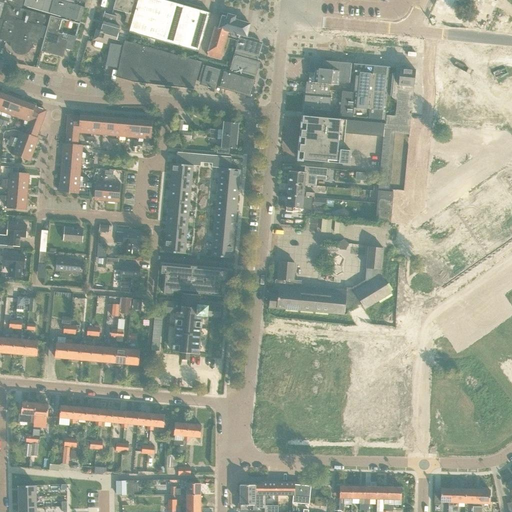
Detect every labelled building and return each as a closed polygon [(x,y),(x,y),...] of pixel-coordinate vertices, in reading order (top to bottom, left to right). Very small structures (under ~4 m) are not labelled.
[(0,0),(0,41),(6,43),(8,37),(11,38),(10,43),(13,43),(12,46),(12,47),(14,50),(16,52),(21,54),(24,53),(26,52),(28,50),(29,48),(31,49),(33,44),(37,45),(45,15),(21,9),(23,0),(0,0)] [(25,0),(24,6),(51,14),(54,0),(25,0)] [(54,0),(51,14),(81,23),(85,8),(74,5),(75,1),(86,4),(87,0),(54,0)] [(131,24),(137,5),(134,4),(135,0),(116,0),(113,10),(125,14),(127,17),(125,23),(131,24)] [(176,1),(172,0),(138,0),(137,5),(131,24),(127,40),(197,60),(210,14),(201,11),(202,8),(185,3),(184,5),(176,2),(176,1)] [(218,17),(217,21),(221,22),(219,29),(228,31),(227,33),(239,36),(240,36),(246,38),(250,25),(234,21),(235,18),(219,13),(218,17)] [(97,30),(94,40),(107,44),(108,39),(115,41),(116,37),(120,28),(115,26),(117,18),(104,14),(99,31),(97,30)] [(51,16),(41,52),(63,58),(65,49),(73,51),(76,37),(69,35),(67,40),(62,38),(63,35),(58,34),(62,19),(51,16)] [(214,30),(207,56),(220,60),(226,38),(227,33),(228,31),(219,29),(215,28),(214,30)] [(235,53),(255,59),(259,41),(239,36),(235,53)] [(122,48),(116,78),(117,78),(134,84),(184,88),(190,89),(194,90),(197,81),(201,64),(191,61),(124,42),(122,48)] [(105,66),(116,69),(120,47),(110,45),(105,66)] [(255,59),(235,53),(229,72),(252,79),(258,59),(255,59)] [(311,60),(309,82),(331,84),(338,85),(339,83),(351,84),(353,64),(347,64),(336,63),(321,61),(320,61),(311,60)] [(339,92),(337,116),(385,121),(386,115),(387,95),(389,75),(390,67),(353,64),(351,84),(352,84),(351,93),(339,92)] [(218,89),(224,90),(229,72),(222,70),(222,71),(203,66),(199,82),(218,87),(218,89)] [(385,124),(385,125),(410,128),(415,71),(415,70),(396,68),(395,72),(389,75),(387,95),(397,101),(395,116),(386,115),(385,121),(385,124)] [(229,72),(224,90),(250,98),(255,79),(252,79),(229,72)] [(305,92),(303,113),(329,116),(331,95),(330,94),(331,84),(309,82),(308,82),(307,92),(305,92)] [(461,83),(444,93),(472,140),(488,130),(461,83)] [(1,94),(0,97),(0,112),(1,113),(1,116),(6,117),(7,115),(13,96),(5,93),(5,95),(1,94)] [(13,96),(7,115),(18,119),(24,102),(20,101),(21,99),(13,96)] [(24,102),(18,119),(23,121),(23,124),(27,125),(35,107),(36,104),(28,101),(27,103),(24,102)] [(23,124),(20,132),(36,138),(45,112),(44,110),(35,107),(27,125),(23,124)] [(78,133),(91,134),(92,115),(84,114),(84,116),(80,116),(78,133)] [(92,115),(91,134),(103,135),(104,118),(100,118),(101,116),(92,115)] [(66,138),(78,139),(78,133),(80,116),(69,116),(68,117),(66,138)] [(302,116),(298,160),(350,165),(351,151),(344,150),(345,133),(383,137),(385,125),(385,124),(302,116)] [(104,118),(103,135),(114,136),(116,117),(108,117),(108,118),(104,118)] [(116,117),(114,136),(126,138),(128,120),(124,120),(124,118),(116,117)] [(128,120),(126,138),(138,139),(140,119),(131,119),(131,121),(128,120)] [(142,139),(150,140),(152,122),(148,122),(148,120),(140,119),(138,139),(138,142),(142,142),(142,139)] [(178,120),(177,130),(187,131),(188,126),(183,126),(184,121),(178,120)] [(210,135),(237,137),(238,124),(223,123),(223,131),(218,131),(218,132),(210,131),(210,135)] [(192,133),(179,131),(179,138),(191,139),(192,133)] [(10,137),(9,141),(34,150),(37,142),(35,142),(36,138),(20,132),(18,139),(14,138),(14,139),(10,137)] [(237,137),(210,135),(209,139),(217,139),(217,140),(222,140),(221,147),(218,147),(217,153),(229,154),(230,149),(236,150),(237,137)] [(62,156),(84,157),(85,154),(81,151),(82,145),(77,145),(78,139),(66,138),(65,148),(63,148),(62,156)] [(9,141),(7,145),(14,148),(12,155),(28,161),(29,157),(31,158),(34,150),(9,141)] [(62,156),(61,163),(63,163),(63,168),(80,169),(80,163),(84,163),(84,157),(62,156)] [(171,177),(192,179),(193,166),(188,165),(182,165),(176,164),(172,164),(171,177)] [(289,172),(288,184),(304,185),(315,187),(316,179),(316,175),(326,176),(327,169),(305,167),(304,173),(289,172)] [(61,172),(60,180),(82,182),(83,177),(81,177),(79,176),(80,169),(63,168),(62,172),(61,172)] [(219,168),(218,181),(239,183),(240,170),(231,169),(224,169),(219,168)] [(1,180),(1,184),(5,184),(8,185),(28,186),(28,178),(26,178),(27,174),(18,173),(15,173),(12,173),(10,173),(9,172),(9,180),(5,180),(1,180)] [(357,173),(356,180),(366,181),(367,173),(357,173)] [(108,180),(108,183),(106,202),(114,203),(115,201),(119,201),(120,184),(112,183),(113,176),(109,175),(108,175),(108,180)] [(171,177),(170,189),(191,191),(192,179),(171,177)] [(108,180),(104,179),(104,182),(96,181),(94,199),(98,199),(98,201),(106,202),(108,183),(108,180)] [(60,180),(59,189),(61,189),(61,193),(78,194),(78,187),(82,188),(82,186),(82,182),(60,180)] [(239,183),(218,181),(217,194),(238,195),(239,183)] [(1,184),(0,188),(8,189),(7,196),(7,197),(25,198),(25,195),(27,195),(28,186),(8,185),(5,184),(1,184)] [(288,184),(287,196),(312,198),(314,198),(315,194),(303,193),(304,185),(288,184)] [(492,185),(480,193),(487,202),(498,194),(495,190),(492,185)] [(191,191),(170,189),(169,202),(190,204),(191,191)] [(393,192),(378,191),(377,204),(392,205),(393,192)] [(480,193),(469,201),(473,206),(476,210),(487,202),(480,193)] [(217,194),(216,206),(237,208),(238,195),(217,194)] [(498,194),(487,202),(494,212),(505,204),(498,194)] [(7,197),(7,196),(4,196),(0,196),(0,200),(4,201),(4,200),(7,201),(6,209),(23,210),(24,207),(26,207),(27,198),(25,198),(7,197)] [(287,196),(285,212),(293,213),(293,209),(302,210),(311,211),(312,198),(287,196)] [(313,206),(326,207),(326,199),(314,198),(313,206)] [(190,204),(169,202),(168,214),(189,216),(190,204)] [(487,202),(476,210),(482,220),(494,212),(487,202)] [(392,205),(377,204),(376,211),(391,212),(392,205)] [(505,204),(494,212),(500,221),(511,213),(505,204)] [(216,206),(215,219),(236,221),(237,208),(216,206)] [(376,211),(375,222),(390,223),(391,212),(376,211)] [(494,212),(482,220),(489,229),(500,221),(494,212)] [(511,213),(500,221),(507,231),(511,226),(511,213)] [(187,229),(189,216),(168,214),(167,227),(187,229)] [(444,218),(432,226),(439,236),(450,228),(447,224),(444,218)] [(215,219),(214,231),(235,233),(236,221),(215,219)] [(500,221),(489,229),(492,233),(495,239),(507,231),(500,221)] [(0,236),(0,248),(14,250),(14,247),(19,248),(20,240),(19,240),(19,238),(26,238),(27,227),(17,226),(17,224),(8,223),(7,237),(0,236)] [(432,226),(421,234),(425,239),(428,244),(439,236),(432,226)] [(167,227),(165,239),(186,241),(187,229),(167,227)] [(63,242),(82,243),(83,231),(73,230),(73,229),(65,228),(63,242)] [(450,228),(439,236),(445,245),(457,237),(450,228)] [(235,233),(214,231),(213,244),(233,246),(235,233)] [(318,231),(316,252),(331,254),(332,254),(334,232),(318,231)] [(133,255),(134,245),(142,246),(143,233),(124,232),(123,255),(133,255)] [(334,232),(332,254),(346,256),(348,233),(334,232)] [(348,233),(346,256),(347,256),(347,255),(361,256),(362,235),(348,233)] [(281,234),(280,248),(301,250),(302,235),(281,234)] [(362,235),(361,256),(374,257),(374,254),(375,250),(375,246),(376,242),(376,238),(376,236),(362,235)] [(439,236),(428,244),(434,253),(445,245),(439,236)] [(457,237),(445,245),(452,255),(463,247),(457,237)] [(165,239),(164,252),(185,254),(186,241),(165,239)] [(373,262),(373,265),(382,266),(383,262),(383,258),(383,254),(384,251),(384,247),(384,243),(385,239),(382,239),(381,243),(381,247),(381,251),(380,254),(380,258),(380,262),(373,262)] [(98,243),(97,256),(99,257),(105,257),(106,257),(107,244),(98,243)] [(233,246),(213,244),(211,257),(232,259),(233,246)] [(445,245),(434,253),(441,263),(452,255),(445,245)] [(463,247),(452,255),(459,264),(470,256),(466,251),(463,247)] [(280,248),(279,261),(300,263),(301,250),(280,248)] [(46,258),(53,258),(54,253),(50,253),(46,252),(40,252),(39,264),(45,264),(46,258)] [(6,254),(5,267),(10,268),(9,277),(22,278),(22,269),(24,269),(25,257),(14,256),(15,254),(6,254)] [(452,255),(441,263),(444,267),(447,272),(459,264),(452,255)] [(106,266),(106,265),(107,258),(99,257),(98,265),(106,266)] [(57,260),(56,271),(61,272),(73,273),(73,275),(74,276),(78,277),(79,276),(79,274),(80,274),(81,261),(70,261),(71,259),(62,258),(62,260),(57,260)] [(279,261),(278,275),(299,277),(300,263),(279,261)] [(164,275),(162,291),(163,291),(163,290),(173,291),(173,292),(173,291),(190,293),(189,294),(183,294),(182,304),(164,302),(163,312),(177,314),(176,319),(175,319),(174,321),(176,321),(176,325),(174,325),(174,327),(176,327),(175,332),(174,332),(173,333),(175,334),(175,339),(173,338),(173,340),(174,340),(174,345),(172,344),(172,346),(174,346),(174,351),(172,351),(171,353),(183,354),(182,358),(189,359),(190,354),(200,355),(201,354),(199,353),(199,349),(201,349),(201,347),(199,347),(200,342),(201,342),(202,341),(200,341),(200,336),(202,336),(202,334),(200,334),(201,329),(203,330),(203,328),(201,328),(202,323),(203,324),(204,322),(202,321),(202,317),(208,317),(208,316),(220,318),(222,308),(198,306),(199,295),(193,295),(193,293),(221,296),(222,281),(223,281),(223,280),(222,280),(223,271),(224,271),(224,270),(164,264),(164,265),(165,265),(164,275),(163,274),(163,275),(164,275)] [(139,279),(140,267),(121,265),(120,277),(121,277),(120,288),(130,289),(131,278),(139,279)] [(373,266),(372,281),(394,283),(393,283),(394,267),(389,267),(382,266),(373,265),(373,266)] [(372,281),(371,296),(393,297),(394,283),(372,281)] [(270,296),(269,308),(344,315),(345,308),(346,293),(300,288),(293,287),(290,287),(279,286),(278,296),(270,296)] [(371,296),(369,312),(391,313),(392,298),(393,298),(393,297),(371,296)] [(29,312),(36,312),(37,298),(30,297),(29,312)] [(131,299),(122,298),(121,308),(130,309),(131,299)] [(154,316),(151,351),(159,351),(162,317),(154,316)] [(123,332),(117,331),(117,339),(116,345),(114,364),(127,365),(128,350),(128,343),(122,343),(123,339),(123,332)] [(305,331),(303,353),(316,354),(318,333),(305,331)] [(271,333),(269,349),(290,351),(292,335),(271,333)] [(318,333),(316,354),(329,355),(332,334),(318,333)] [(332,334),(329,355),(344,357),(346,335),(332,334)] [(3,339),(1,354),(13,355),(15,335),(12,335),(11,339),(3,339)] [(13,355),(25,356),(26,341),(18,340),(18,336),(15,335),(13,355)] [(346,335),(344,357),(358,358),(360,337),(346,335)] [(68,360),(69,340),(66,340),(65,345),(57,344),(56,359),(68,360)] [(80,361),(81,346),(72,345),(72,341),(69,340),(68,360),(80,361)] [(26,341),(25,356),(37,357),(38,342),(26,341)] [(375,341),(375,342),(375,357),(397,358),(397,343),(398,343),(398,342),(375,341)] [(89,347),(81,346),(80,361),(91,362),(93,342),(90,342),(89,347)] [(91,362),(103,363),(105,348),(96,347),(96,343),(93,342),(91,362)] [(103,363),(114,364),(116,345),(113,344),(113,349),(105,348),(103,363)] [(268,361),(268,362),(289,364),(290,351),(269,349),(268,361)] [(128,350),(127,365),(139,366),(141,351),(128,350)] [(375,373),(396,374),(397,358),(375,357),(375,373)] [(267,361),(266,377),(266,376),(288,378),(289,364),(268,362),(268,361),(267,361)] [(374,372),(374,388),(374,387),(396,388),(396,374),(375,373),(374,372)] [(266,377),(265,392),(286,394),(288,378),(266,376),(266,377)] [(374,401),(374,402),(379,403),(384,403),(388,403),(394,403),(396,403),(396,402),(396,388),(374,387),(374,388),(374,401)] [(34,421),(36,404),(22,403),(21,415),(19,415),(19,421),(34,422),(34,421)] [(34,422),(33,427),(46,428),(47,418),(48,418),(49,406),(36,404),(34,421),(34,422)] [(69,424),(73,424),(74,408),(61,407),(60,419),(69,420),(69,424)] [(270,407),(269,430),(270,430),(270,429),(284,430),(285,408),(271,408),(271,407),(270,407)] [(374,407),(374,411),(374,416),(374,420),(374,425),(374,430),(378,430),(378,425),(383,425),(388,425),(393,425),(393,422),(389,422),(385,422),(381,422),(377,422),(377,416),(377,410),(381,410),(385,410),(389,411),(393,411),(393,408),(388,408),(384,407),(379,407),(374,407)] [(74,408),(73,424),(76,425),(76,420),(86,421),(87,409),(74,408)] [(285,408),(284,430),(299,430),(299,409),(285,408)] [(100,410),(87,409),(86,421),(96,422),(95,427),(98,427),(100,410)] [(299,409),(299,430),(311,431),(312,431),(313,409),(299,409)] [(311,431),(327,432),(327,431),(326,431),(327,409),(313,409),(312,431),(311,431)] [(327,409),(326,431),(327,431),(342,431),(343,410),(327,409)] [(113,412),(100,410),(98,427),(101,427),(102,423),(112,424),(113,412)] [(343,410),(342,431),(355,432),(356,410),(343,410)] [(356,410),(355,432),(368,432),(368,433),(369,433),(369,430),(369,425),(369,420),(369,416),(369,410),(356,410)] [(121,429),(124,429),(125,413),(113,412),(112,424),(121,424),(121,429)] [(137,426),(138,414),(125,413),(124,429),(126,429),(127,425),(137,426)] [(147,431),(150,431),(151,415),(138,414),(137,426),(147,427),(147,431)] [(151,415),(150,431),(153,432),(153,427),(163,428),(164,416),(151,415)] [(175,424),(174,436),(175,436),(174,445),(181,446),(180,453),(186,453),(187,442),(188,425),(175,424)] [(188,425),(187,442),(189,442),(190,438),(200,439),(201,427),(188,425)] [(32,436),(31,444),(31,445),(30,456),(36,456),(38,437),(34,436),(33,436),(32,436)] [(30,456),(31,445),(24,444),(22,457),(30,458),(30,456)] [(167,467),(177,468),(177,460),(174,459),(174,455),(168,455),(167,467)] [(124,481),(116,481),(116,495),(127,495),(126,481),(124,481)] [(295,495),(295,486),(295,483),(237,483),(237,505),(238,505),(238,510),(256,511),(256,508),(264,509),(264,511),(277,511),(278,505),(264,505),(265,494),(293,495),(295,495)] [(177,487),(170,487),(170,495),(186,495),(200,495),(200,485),(186,485),(186,489),(177,489),(177,488),(177,487)] [(36,486),(18,486),(19,497),(36,497),(36,486)] [(310,487),(295,486),(295,495),(293,495),(292,504),(309,505),(310,487)] [(352,500),(352,487),(340,487),(339,510),(344,510),(344,500),(352,500)] [(365,488),(352,487),(352,500),(359,500),(359,510),(363,510),(364,500),(365,488)] [(364,500),(377,501),(377,488),(365,488),(364,500)] [(377,488),(377,501),(384,501),(383,511),(389,511),(389,489),(377,488)] [(389,489),(389,511),(392,511),(393,501),(401,501),(402,489),(389,489)] [(441,489),(441,503),(448,503),(447,511),(452,511),(454,490),(441,489)] [(465,504),(466,490),(454,490),(452,511),(457,511),(458,504),(465,504)] [(472,511),(476,511),(478,491),(466,490),(465,504),(472,505),(472,507),(473,507),(472,511)] [(478,491),(476,511),(481,511),(482,504),(490,504),(490,491),(478,491)] [(92,495),(72,496),(72,504),(92,503),(92,495)] [(200,495),(186,495),(186,504),(184,504),(184,506),(200,506),(200,495)] [(129,505),(129,496),(114,496),(114,505),(129,505)] [(36,497),(19,497),(19,508),(37,507),(36,497)] [(315,506),(325,507),(326,500),(316,499),(315,506)]
